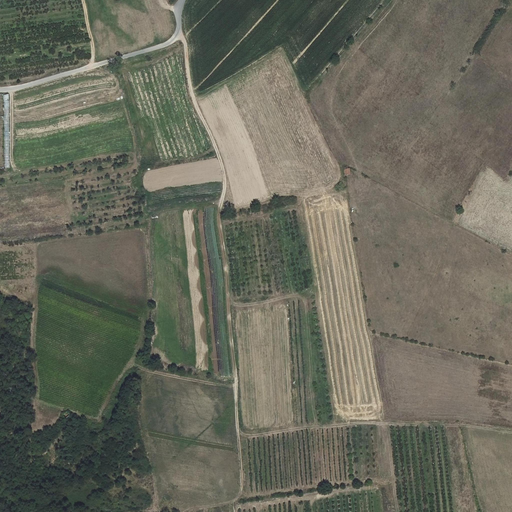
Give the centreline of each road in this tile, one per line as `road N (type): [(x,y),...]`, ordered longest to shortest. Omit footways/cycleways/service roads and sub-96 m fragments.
road 1 (track): [(176,35),(223,179),(217,224),(241,476),(232,502)]
road 2 (unclassified): [(0,89),(170,40),(180,28),(182,0)]
road 3 (track): [(238,437),(369,422),(446,424)]
